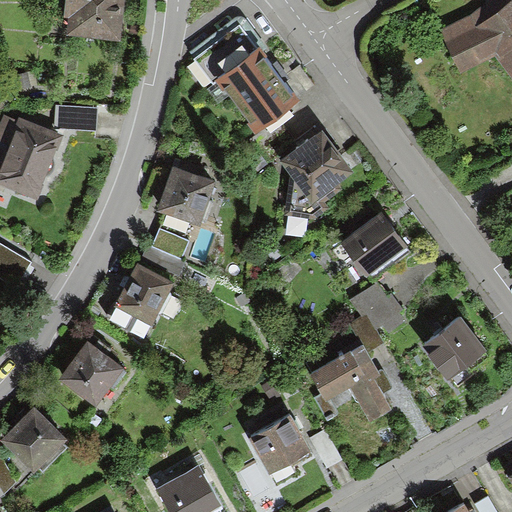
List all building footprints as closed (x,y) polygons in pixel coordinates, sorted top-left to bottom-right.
[(121,39),(124,0),(67,0),(64,33),(121,39)] [(511,0),(497,0),(489,5),(443,33),(461,69),(498,51),(511,69),(511,0)] [(240,27),(195,61),(211,82),(214,79),(223,91),(226,89),(251,121),(248,124),(256,135),(301,101),(259,47),(257,49),(240,27)] [(96,131),(97,107),(57,104),(55,129),(96,131)] [(0,186),(37,202),(65,135),(17,115),(16,119),(3,113),(0,121),(0,186)] [(355,173),(324,130),(281,160),(291,174),(284,214),(314,220),(331,208),(327,202),(346,188),(342,182),(355,173)] [(184,169),(175,166),(159,210),(200,226),(217,181),(184,169)] [(409,249),(381,212),(342,241),(370,278),(409,249)] [(189,242),(160,229),(153,246),(182,258),(189,242)] [(0,276),(19,288),(33,263),(0,244),(0,276)] [(128,282),(116,306),(154,325),(175,283),(138,264),(128,282)] [(410,318),(392,294),(388,297),(378,283),(350,299),(363,317),(351,323),(358,336),(360,335),(368,352),(385,343),(377,329),(383,326),(389,333),(410,318)] [(462,315),(422,346),(450,381),(489,351),(462,315)] [(88,340),(59,379),(97,407),(126,368),(96,347),(88,340)] [(379,374),(363,346),(313,374),(324,393),(317,397),(329,419),(338,415),(329,399),(351,387),(370,420),(390,409),(373,378),(379,374)] [(20,421),(2,440),(36,473),(39,470),(43,474),(69,447),(65,443),(69,439),(34,406),(20,421)] [(315,454),(293,413),(247,438),(269,479),(315,454)] [(0,498),(5,495),(17,481),(0,455),(0,498)] [(209,511),(222,505),(200,465),(155,489),(167,511),(209,511)] [(468,511),(463,503),(448,511),(468,511)]
